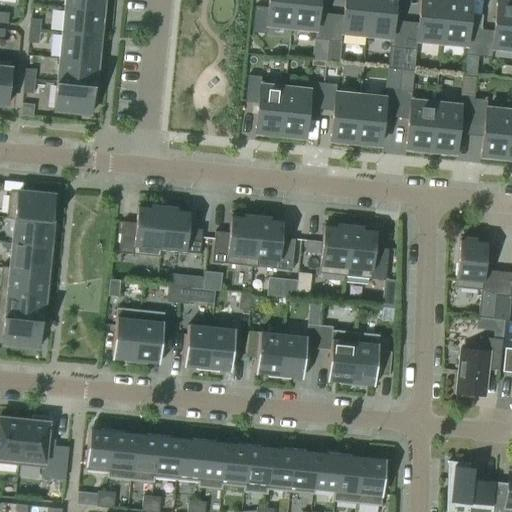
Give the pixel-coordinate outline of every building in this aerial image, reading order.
[(64,0),(64,8),(104,12),(105,0),(64,0)] [(255,6),(252,32),(266,34),(267,24),(290,27),(293,0),(268,0),(267,7),(255,6)] [(293,0),(290,27),(315,29),(314,39),(327,40),(330,14),(317,12),(318,0),(293,0)] [(330,14),(327,40),(341,42),(342,32),(366,34),(369,0),(344,0),(343,15),(330,14)] [(369,0),(366,34),(390,37),(389,47),(402,48),(405,21),(392,20),(394,0),(369,0)] [(405,21),(402,48),(416,50),(417,40),(441,42),(445,0),(420,0),(418,23),(405,21)] [(445,0),(441,42),(465,45),(464,54),(478,56),(480,29),(468,28),(470,0),(445,0)] [(480,29),(478,56),(491,57),(492,47),(511,49),(511,3),(496,1),(493,30),(480,29)] [(64,8),(61,34),(99,37),(100,25),(103,25),(104,13),(104,12),(64,8)] [(0,12),(0,23),(7,24),(8,13),(0,12)] [(29,30),(39,31),(40,19),(30,18),(29,30)] [(39,31),(29,30),(28,42),(38,43),(39,31)] [(97,50),(99,37),(61,34),(58,59),(98,63),(99,62),(100,50),(97,50)] [(0,59),(0,105),(8,106),(9,95),(8,95),(12,60),(0,59)] [(58,59),(56,84),(93,88),(95,75),(98,76),(99,63),(98,63),(58,59)] [(35,69),(25,68),(24,80),(34,81),(35,69)] [(248,75),(245,102),(257,103),(254,132),(279,134),(284,88),(285,88),(285,84),(260,81),(261,76),(248,75)] [(34,81),(24,80),(23,92),(32,93),(34,81)] [(284,88),(279,134),(304,137),(307,108),(320,109),(323,83),(309,81),(308,91),(285,88),(284,88)] [(323,83),(320,109),(333,111),(330,140),(355,142),(359,96),(358,96),(335,94),(336,84),(323,83)] [(92,102),(93,88),(56,84),(53,110),(77,112),(77,113),(91,114),(93,102),(92,102)] [(359,96),(355,142),(379,145),(382,116),(395,117),(398,90),(385,89),(384,94),(359,91),(358,96),(359,96)] [(398,90),(395,117),(408,118),(405,147),(430,150),(435,99),(411,97),(412,92),(398,90)] [(435,99),(430,150),(455,152),(458,124),(470,125),(473,98),(460,97),(459,102),(435,99)] [(473,98),(470,125),(483,126),(480,155),(505,158),(510,112),(486,109),(487,100),(473,98)] [(9,191),(7,216),(52,221),(53,207),(54,207),(55,195),(41,193),(41,194),(9,191)] [(118,252),(158,257),(164,206),(151,205),(151,207),(137,206),(135,223),(122,221),(118,252)] [(176,208),(164,206),(158,257),(159,257),(160,250),(199,254),(202,229),(188,228),(189,211),(176,210),(176,208)] [(211,262),(251,266),(256,216),(244,214),(244,217),(230,215),(228,232),(214,231),(211,262)] [(50,234),(52,221),(7,216),(6,218),(14,219),(11,243),(51,247),(51,246),(52,246),(53,234),(50,234)] [(295,239),(281,238),(283,221),(269,220),(269,217),(256,216),(251,266),(292,270),(295,239)] [(318,273),(345,276),(350,225),(337,224),(337,226),(323,225),(318,273)] [(363,227),(350,225),(345,276),(385,280),(388,249),(374,247),(376,230),(362,229),(363,227)] [(454,287),(480,290),(478,317),(492,319),(495,295),(498,271),(484,270),(487,242),(475,241),(475,238),(464,237),(463,240),(459,239),(454,287)] [(1,266),(1,267),(46,272),(47,259),(51,260),(52,248),(51,247),(11,243),(9,267),(1,266)] [(498,271),(495,295),(509,297),(509,293),(511,292),(511,265),(511,273),(498,271)] [(1,267),(0,280),(0,292),(46,297),(47,297),(48,284),(45,284),(46,272),(1,267)] [(189,287),(202,289),(204,277),(191,275),(189,287)] [(120,281),(109,279),(108,296),(118,297),(120,281)] [(283,297),(295,298),(297,280),(285,279),(283,297)] [(177,303),(179,286),(168,285),(167,302),(177,303)] [(188,301),(189,287),(179,286),(177,303),(188,304),(188,301)] [(297,289),(296,298),(308,300),(309,290),(297,289)] [(0,318),(41,323),(42,310),(45,310),(47,298),(46,298),(46,297),(0,292),(0,318)] [(251,310),(253,294),(245,293),(243,309),(251,310)] [(383,297),(382,307),(394,308),(395,299),(383,297)] [(116,308),(112,356),(111,359),(124,361),(124,362),(135,363),(140,310),(116,308)] [(140,310),(135,363),(145,364),(146,363),(158,364),(164,313),(140,310)] [(39,337),(41,323),(0,318),(0,344),(25,347),(39,349),(40,337),(39,337)] [(307,324),(306,337),(282,335),(278,378),(289,379),(289,377),(302,379),(305,348),(317,349),(320,325),(307,324)] [(196,369),(206,370),(211,327),(187,325),(183,367),(196,368),(196,369)] [(317,349),(329,350),(326,381),(339,383),(339,384),(350,385),(355,332),(332,330),(332,327),(320,325),(317,349)] [(234,330),(211,327),(206,370),(217,371),(217,370),(230,372),(234,330)] [(278,378),(282,335),(259,332),(254,374),(267,375),(267,376),(278,378)] [(373,386),(374,375),(388,377),(391,352),(377,350),(379,335),(355,332),(350,385),(360,386),(360,385),(373,386)] [(487,369),(499,370),(502,339),(479,337),(478,350),(461,349),(456,392),(460,393),(460,395),(473,397),(473,394),(484,395),(487,369)] [(511,348),(505,348),(502,372),(511,372),(511,393),(511,395),(511,348)] [(123,366),(122,375),(141,376),(141,366),(123,366)] [(0,463),(18,465),(23,420),(0,417),(0,463)] [(48,423),(23,420),(18,465),(43,468),(48,423)] [(106,478),(107,478),(112,430),(101,429),(101,430),(88,428),(88,432),(84,471),(107,473),(106,478)] [(123,431),(112,430),(107,478),(130,480),(134,437),(122,436),(123,431)] [(130,480),(152,483),(157,435),(147,433),(146,438),(134,437),(130,480)] [(168,436),(157,435),(152,483),(153,483),(154,478),(176,480),(180,442),(168,440),(168,436)] [(197,487),(198,487),(203,439),(192,438),(192,443),(180,442),(176,480),(197,482),(197,487)] [(214,440),(203,439),(198,487),(221,490),(225,446),(213,445),(214,440)] [(237,447),(225,446),(221,490),(222,485),(243,487),(242,492),(243,492),(248,444),(237,443),(237,447)] [(259,445),(248,444),(243,492),(266,494),(270,451),(258,450),(259,445)] [(282,452),(270,451),(266,494),(267,494),(267,490),(289,492),(293,448),(283,447),(282,452)] [(304,449),(293,448),(289,492),(312,494),(316,455),(304,454),(304,449)] [(328,452),(328,453),(327,457),(316,455),(312,494),(313,494),(313,489),(334,492),(333,501),(334,501),(339,453),(328,452)] [(64,480),(67,455),(52,453),(49,478),(64,480)] [(334,501),(357,504),(361,460),(349,459),(350,454),(339,453),(334,501)] [(384,473),(385,463),(361,460),(357,504),(380,506),(382,485),(384,485),(386,474),(384,473)] [(491,511),(493,498),(495,484),(496,482),(472,480),(473,468),(469,467),(469,463),(448,461),(446,511),(491,511)] [(491,511),(511,511),(511,471),(508,471),(505,499),(493,498),(491,511)] [(104,507),(106,492),(97,491),(95,506),(104,507)] [(106,492),(104,507),(113,508),(114,493),(106,492)] [(149,511),(151,496),(142,496),(141,511),(149,511)] [(151,496),(149,511),(150,511),(158,511),(160,497),(151,496)] [(195,511),(196,501),(188,500),(186,511),(195,511)] [(196,501),(195,511),(203,511),(205,502),(196,501)]
